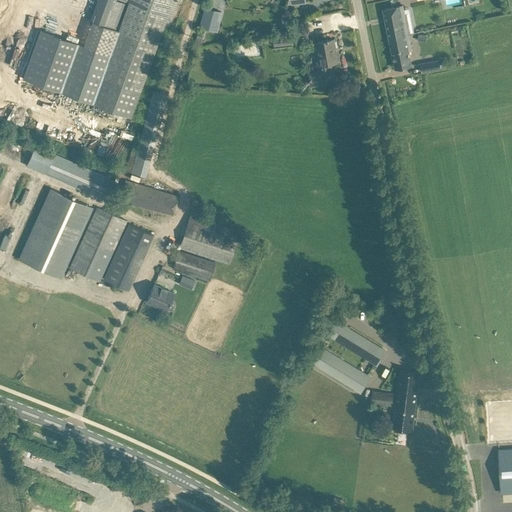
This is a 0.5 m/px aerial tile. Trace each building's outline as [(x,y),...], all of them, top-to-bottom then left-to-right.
[(97,0),(81,45),(40,30),(23,78),(49,87),(130,116),(167,16),(171,17),(177,0),(176,0),(97,0)] [(390,37),(409,33),(403,5),(384,9),(390,37)] [(206,7),(200,26),(217,31),(220,20),(217,19),(219,10),(206,7)] [(287,31),(273,32),(274,40),(275,45),(291,43),(291,38),(288,38),(287,31)] [(396,68),(412,65),(409,50),(412,49),(409,33),(390,37),(396,68)] [(318,42),(320,56),(317,57),(320,73),(310,75),(312,85),(334,81),(331,62),(336,61),(338,61),(338,60),(336,61),(334,49),(336,49),(334,39),(329,40),(328,38),(327,39),(327,40),(318,42)] [(440,59),(420,63),(421,72),(441,68),(440,59)] [(142,129),(133,172),(148,175),(157,132),(142,129)] [(27,165),(45,173),(93,194),(96,188),(103,191),(109,177),(35,145),(27,165)] [(178,196),(140,185),(125,180),(120,200),(173,213),(178,196)] [(20,258),(60,276),(91,206),(51,188),(20,258)] [(70,267),(99,280),(126,220),(97,206),(70,267)] [(191,210),(180,247),(229,263),(239,231),(212,222),(214,217),(191,210)] [(128,223),(103,278),(125,288),(145,244),(148,245),(153,233),(128,223)] [(179,250),(175,262),(173,268),(209,280),(215,262),(179,250)] [(183,275),(179,284),(191,289),(195,280),(183,275)] [(154,283),(147,299),(159,304),(158,306),(166,310),(167,309),(170,310),(172,310),(174,305),(173,304),(170,302),(174,292),(154,283)] [(400,309),(386,295),(375,305),(389,319),(400,309)] [(337,320),(328,334),(376,364),(385,350),(337,320)] [(369,376),(321,347),(312,362),(360,391),(369,376)] [(393,427),(412,429),(419,373),(400,370),(393,427)] [(394,393),(371,390),(370,402),(392,405),(394,393)] [(511,491),(511,448),(499,449),(501,492),(511,491)] [(334,496),(332,503),(344,507),(346,500),(334,496)]
